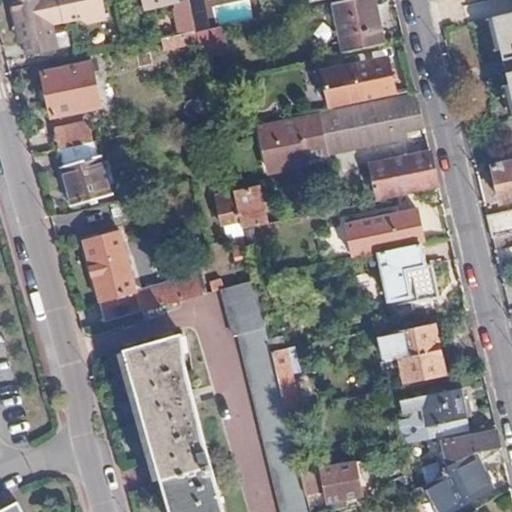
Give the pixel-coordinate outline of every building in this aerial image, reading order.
[(10,0),(15,22),(20,21),(24,37),(26,52),(53,46),(50,31),(54,31),(50,17),(62,14),(64,18),(83,13),(84,18),(106,13),(102,0),(10,0)] [(344,53),(383,45),(373,0),(345,0),(333,3),(344,53)] [(511,74),(506,76),(511,101),(511,13),(493,19),(503,60),(511,57),(511,74)] [(171,37),(196,32),(192,15),(167,21),(171,37)] [(20,21),(15,22),(19,38),(24,37),(20,21)] [(196,32),(202,59),(229,52),(222,26),(196,32)] [(394,93),(385,57),(322,72),(331,109),(394,93)] [(99,106),(89,62),(42,73),(52,117),(99,106)] [(397,102),(404,134),(424,129),(417,98),(397,102)] [(317,118),(326,157),(405,140),(404,134),(397,102),(317,118)] [(303,162),(326,157),(317,118),(260,130),(269,175),(289,171),(288,165),(303,162)] [(58,148),(90,141),(86,121),(55,128),(58,148)] [(106,198),(93,140),(90,141),(58,148),(72,205),(106,198)] [(377,200),(438,187),(430,152),(370,165),(377,200)] [(511,159),(492,164),(501,200),(511,197),(511,159)] [(304,169),(303,162),(288,165),(289,171),(304,169)] [(242,228),(265,224),(256,186),(233,192),(240,219),(242,228)] [(240,219),(233,192),(216,196),(222,222),(240,219)] [(288,220),(316,215),(313,200),(285,205),(288,220)] [(492,239),(511,234),(511,208),(486,215),(492,239)] [(419,246),(425,244),(418,211),(346,226),(353,259),(377,254),(419,246)] [(83,240),(105,320),(201,294),(200,286),(197,274),(136,290),(119,230),(83,240)] [(235,255),(248,253),(244,233),(230,236),(235,255)] [(424,268),(419,246),(377,254),(387,302),(433,293),(428,267),(424,268)] [(233,335),(237,334),(265,327),(254,279),(222,288),(233,335)] [(212,291),(222,288),(220,280),(210,282),(212,291)] [(280,511),(309,511),(299,473),(285,413),(271,351),(268,341),(265,327),(237,334),(280,511)] [(400,359),(439,351),(435,330),(382,340),(386,361),(400,359)] [(223,511),(184,373),(177,336),(120,353),(149,458),(156,463),(169,511),(223,511)] [(271,351),(279,349),(276,338),(268,341),(271,351)] [(285,413),(299,410),(286,348),(279,349),(271,351),(285,413)] [(445,374),(439,351),(400,359),(405,382),(445,374)] [(403,441),(467,427),(459,391),(403,403),(405,413),(419,410),(421,417),(407,420),(398,422),(403,441)] [(419,410),(405,413),(407,420),(421,417),(419,410)] [(399,447),(468,431),(467,427),(403,441),(392,443),(393,446),(394,452),(400,451),(399,447)] [(474,455),(500,449),(496,432),(442,445),(444,457),(440,458),(442,470),(455,463),(474,455)] [(482,471),(474,455),(455,463),(442,470),(439,475),(429,483),(442,511),(450,511),(492,489),(487,480),(493,477),(490,468),(482,471)] [(364,494),(355,461),(321,469),(328,503),(364,494)] [(411,492),(429,483),(439,475),(436,466),(407,472),(411,492)] [(22,511),(18,503),(0,511),(22,511)]
